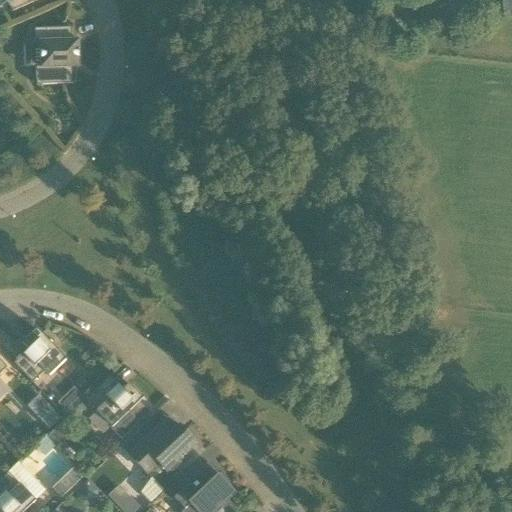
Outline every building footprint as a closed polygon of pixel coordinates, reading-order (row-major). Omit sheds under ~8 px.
[(0,0),(0,6),(0,7),(6,3),(12,12),(40,0),(0,0)] [(511,0),(500,0),(502,15),(511,14),(511,0)] [(70,28),(34,30),(35,44),(39,43),(40,67),(35,67),(36,86),(72,85),(72,68),(78,68),(78,62),(79,55),(78,48),(77,41),(71,42),(70,28)] [(44,372),(48,377),(65,360),(53,348),(53,341),(46,340),(36,330),(21,344),(28,351),(14,364),(32,383),(44,372)] [(108,377),(84,400),(112,429),(125,416),(132,417),(132,409),(142,399),(128,384),(121,391),(108,377)] [(70,392),(58,404),(67,414),(80,402),(70,392)] [(63,418),(52,406),(40,417),(52,429),(63,418)] [(160,425),(128,455),(146,475),(151,479),(149,482),(140,493),(150,503),(162,491),(164,493),(175,482),(166,473),(167,473),(172,473),(176,469),(180,466),(180,460),(196,445),(183,432),(178,427),(177,427),(169,435),(160,425)] [(56,429),(47,437),(57,447),(65,439),(56,429)] [(18,463),(7,473),(0,480),(0,511),(24,511),(46,491),(18,463)] [(164,493),(162,494),(170,502),(173,498),(184,510),(190,505),(196,511),(232,511),(235,509),(227,500),(233,494),(230,486),(229,483),(226,478),(224,476),(222,473),(217,477),(207,466),(204,469),(184,489),(176,481),(175,482),(164,493)] [(61,482),(90,508),(102,495),(73,469),(61,482)] [(123,511),(138,511),(142,508),(128,494),(117,505),(123,511)]
